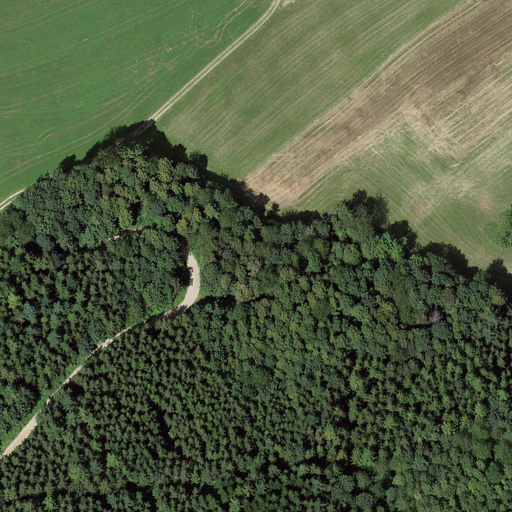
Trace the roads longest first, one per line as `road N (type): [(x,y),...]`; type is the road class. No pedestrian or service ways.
road 1 (track): [(511,410),(424,457),(360,474),(303,466),(84,500),(0,500)]
road 2 (track): [(0,251),(70,256),(155,233),(184,251),(193,279),(181,308),(114,338),(85,362),(0,462)]
road 3 (track): [(0,207),(139,130),(276,0)]
